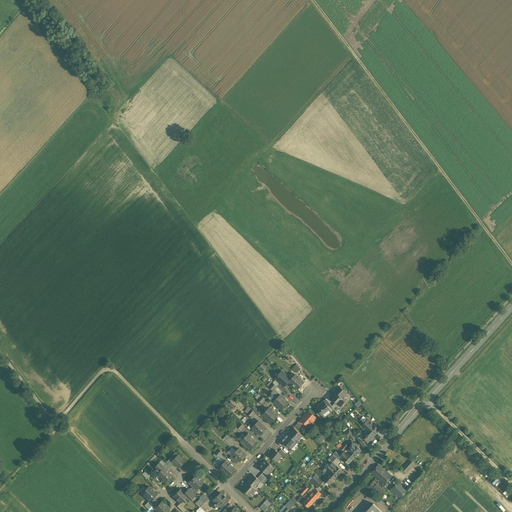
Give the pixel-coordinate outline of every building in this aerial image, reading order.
[(296,365),(292,369),(297,373),(301,369),(296,365)] [(291,379),(282,371),(276,379),(280,383),(284,386),(288,381),(289,381),(291,379)] [(304,382),(295,374),(291,379),(289,381),(292,385),(293,384),(298,389),(304,382)] [(277,386),(273,382),(269,387),(273,391),(277,386)] [(284,386),(280,383),(277,386),(284,392),(287,388),(284,386)] [(339,386),(334,392),(335,392),(331,397),(336,402),(341,406),(345,401),(342,398),(347,393),(339,386)] [(284,399),(280,395),(277,398),(274,401),(282,409),(288,402),(284,398),(284,399)] [(325,402),(322,404),(321,403),(316,407),(323,416),(326,413),(327,414),(332,411),(329,407),(325,402)] [(336,402),(332,406),(336,412),(341,406),(336,402)] [(278,415),(269,407),(262,415),(267,419),(268,419),(271,422),(278,415)] [(309,411),(301,420),(302,421),(308,426),(313,421),(314,422),(317,419),(316,418),(316,417),(309,411)] [(379,430),(368,419),(364,423),(367,426),(364,428),(367,430),(368,429),(374,436),(379,430)] [(255,422),(253,421),(249,425),(252,428),(258,421),(257,420),(255,422)] [(258,421),(252,428),(257,432),(261,435),(267,428),(258,421)] [(302,421),(299,423),(303,427),(305,429),(308,426),(302,421)] [(294,427),(288,434),(297,442),(303,435),(294,427)] [(374,436),(368,429),(367,430),(363,434),(363,437),(368,442),(374,436)] [(248,434),(241,441),(246,445),(250,449),(256,442),(248,434)] [(288,434),(282,441),(291,449),(297,442),(288,434)] [(231,436),(226,441),(231,445),(235,440),(231,436)] [(361,450),(355,445),(349,452),(355,457),(361,450)] [(223,452),(219,448),(215,453),(219,456),(223,452)] [(246,455),(238,448),(236,451),(232,455),(239,461),(240,461),(246,455)] [(275,449),(270,455),(276,461),(282,456),(282,455),(278,452),(275,449)] [(288,455),(281,449),(278,452),(282,455),(282,456),(285,459),(288,455)] [(341,456),(336,451),(333,454),(337,458),(340,461),(342,458),(340,456),(341,456)] [(355,457),(349,452),(347,454),(343,458),(343,459),(348,464),(355,457)] [(174,464),(178,468),(186,460),(179,454),(172,460),(171,461),(174,464)] [(239,461),(232,455),(232,456),(230,458),(236,464),(239,461)] [(171,461),(172,460),(170,459),(165,464),(170,468),(170,469),(174,464),(171,461)] [(273,467),(266,460),(260,466),(263,469),(262,469),(264,471),(268,474),(271,471),(270,470),(273,467)] [(411,460),(401,470),(405,474),(415,464),(411,460)] [(235,468),(226,461),(223,464),(220,468),(229,475),(235,468)] [(326,469),(330,472),(336,466),(333,462),(332,462),(332,463),(331,463),(331,464),(330,465),(326,469)] [(336,466),(330,472),(336,478),(342,471),(338,467),(337,465),(336,466)] [(392,476),(379,465),(372,473),(385,484),(392,476)] [(167,470),(164,467),(163,467),(160,471),(156,474),(159,477),(160,476),(162,478),(161,480),(164,482),(171,475),(167,470)] [(330,472),(324,479),(330,485),(336,478),(330,472)] [(266,477),(262,473),(258,478),(261,481),(262,482),(266,477)] [(196,474),(188,482),(192,486),(196,490),(196,489),(203,482),(196,474)] [(254,474),(248,481),(255,488),(260,481),(260,482),(261,481),(258,478),(254,474)] [(255,488),(248,481),(241,488),(251,496),(257,490),(255,488)] [(386,490),(377,482),(372,488),(381,495),(386,490)] [(407,491),(398,482),(391,490),(392,491),(396,495),(400,499),(407,491)] [(157,495),(149,486),(141,493),(149,501),(150,501),(154,498),(157,495)] [(190,489),(189,488),(184,493),(187,496),(187,497),(190,500),(196,494),(194,493),(190,489)] [(321,494),(316,488),(309,495),(315,501),(321,494)] [(184,493),(180,489),(173,496),(180,503),(183,500),(187,497),(187,496),(184,493)] [(220,492),(213,500),(216,504),(221,508),(229,501),(220,492)] [(209,498),(204,493),(199,498),(204,503),(205,502),(209,498)] [(309,495),(303,502),(309,508),(315,501),(309,495)] [(154,498),(150,501),(149,501),(144,505),(148,509),(152,506),(157,501),(154,498)] [(204,503),(199,498),(194,502),(199,507),(200,507),(204,503)] [(155,508),(154,508),(158,511),(165,511),(169,509),(162,501),(159,503),(155,508)] [(204,503),(200,507),(205,511),(210,506),(205,502),(204,503)] [(264,503),(264,502),(260,507),(265,511),(269,507),(264,503)] [(180,503),(177,506),(183,511),(186,509),(183,506),(180,503)]
